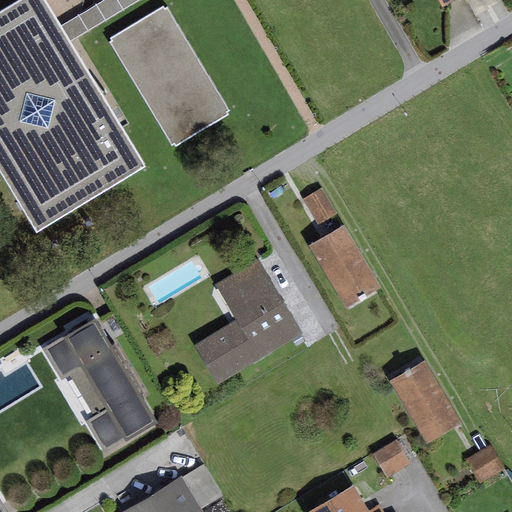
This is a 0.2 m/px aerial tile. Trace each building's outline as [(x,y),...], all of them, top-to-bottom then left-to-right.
[(39,0),(28,0),(0,17),(0,171),(38,233),(144,168),(39,0)] [(92,0),(65,14),(76,35),(145,0),(92,0)] [(437,0),(444,9),(459,0),(437,0)] [(165,8),(108,42),(173,148),(229,113),(165,8)] [(303,201),(320,229),(338,218),(320,190),(303,201)] [(344,227),(308,247),(345,311),(381,290),(344,227)] [(259,261),(215,286),(236,322),(194,346),(216,385),(302,336),(259,261)] [(111,349),(95,321),(68,337),(66,335),(42,350),(61,382),(82,369),(107,411),(86,423),(105,454),(125,442),(126,444),(157,426),(139,397),(143,395),(114,347),(111,349)] [(372,347),(391,376),(423,356),(404,326),(372,347)] [(424,363),(389,383),(426,445),(461,425),(424,363)] [(410,466),(395,441),(372,454),(387,479),(410,466)] [(503,471),(489,446),(465,460),(479,485),(503,471)] [(202,511),(183,479),(128,511),(202,511)] [(366,511),(352,489),(314,511),(366,511)]
